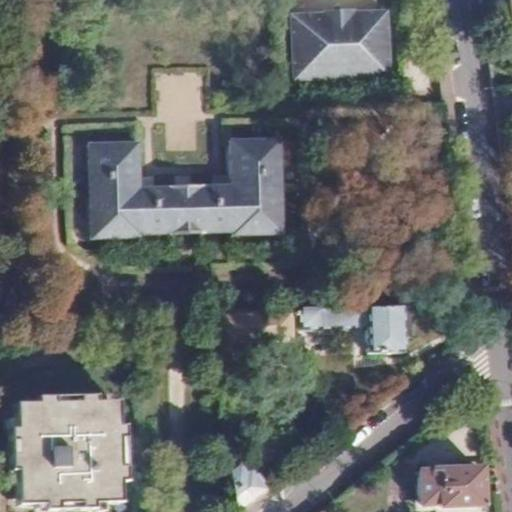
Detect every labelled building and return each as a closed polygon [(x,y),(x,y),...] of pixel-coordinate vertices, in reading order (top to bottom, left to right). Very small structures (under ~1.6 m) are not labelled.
[(511,1),(503,3),(509,47),(511,46),(511,1)] [(320,16),(289,17),(292,81),(386,78),(383,14),(353,15),(353,11),(320,12),(320,16)] [(511,136),(498,139),(500,155),(511,153),(511,136)] [(135,146),(86,148),(89,242),(140,240),(140,236),(229,234),(229,238),(282,238),(279,143),(227,143),(228,188),(137,190),(135,146)] [(398,307),(313,309),(314,326),(364,325),(365,355),(399,354),(398,326),(398,307)] [(413,307),(398,307),(398,326),(413,326),(413,307)] [(291,310),(205,311),(215,378),(239,378),(238,349),(229,349),(238,337),(238,342),(292,341),(291,310)] [(238,342),(238,337),(229,349),(238,349),(238,342)] [(23,404),(14,414),(16,498),(25,505),(109,505),(119,496),(117,412),(108,405),(23,404)] [(228,469),(234,511),(239,511),(266,491),(248,467),(244,471),(237,462),(228,469)] [(478,470),(416,472),(417,508),(437,508),(436,511),(476,511),(477,509),(479,509),(478,470)]
